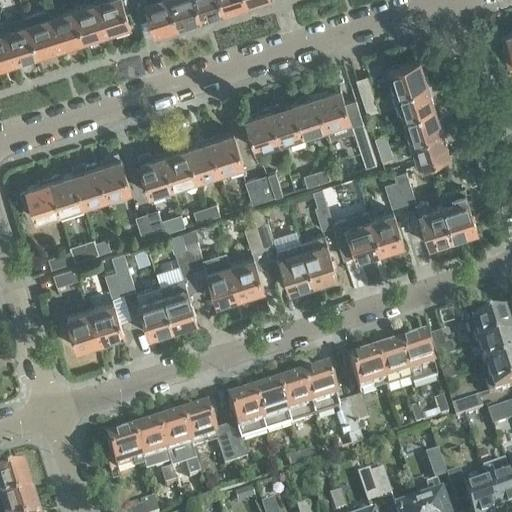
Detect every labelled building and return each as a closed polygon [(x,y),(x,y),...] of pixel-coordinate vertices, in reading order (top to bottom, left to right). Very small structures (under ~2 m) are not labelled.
[(74,8),(84,39),(97,35),(97,34),(107,30),(97,0),(74,8)] [(122,0),(97,0),(107,30),(130,23),(122,0)] [(178,24),(170,0),(143,0),(154,32),(178,24)] [(170,0),(178,24),(200,17),(195,0),(170,0)] [(224,9),(220,0),(195,0),(200,17),(224,9)] [(220,0),(224,9),(246,2),(245,0),(220,0)] [(25,15),(28,22),(38,54),(51,50),(51,48),(61,45),(51,15),(48,8),(25,15)] [(84,39),(74,8),(51,15),(61,45),(70,42),(70,44),(84,39)] [(0,64),(14,60),(4,30),(1,20),(0,19),(0,64)] [(38,54),(28,22),(4,30),(14,60),(23,57),(24,59),(38,54)] [(511,66),(511,31),(507,33),(507,34),(502,36),(507,51),(505,52),(510,67),(511,66)] [(395,92),(429,81),(426,70),(423,71),(419,58),(388,68),(395,92)] [(356,78),(363,102),(375,98),(368,74),(356,78)] [(434,105),(430,94),(433,93),(429,81),(395,92),(402,114),(434,105)] [(315,91),(326,125),(350,118),(340,86),(328,90),(327,88),(315,91)] [(293,101),(302,133),(326,125),(315,91),(304,95),(305,97),(293,101)] [(378,109),(375,98),(363,102),(367,112),(378,109)] [(269,106),(279,140),(302,133),(293,101),(281,105),(280,103),(269,106)] [(402,114),(410,138),(444,127),(440,116),(438,117),(434,105),(402,114)] [(279,140),(269,106),(257,110),(258,112),(246,116),(256,148),(279,140)] [(352,124),(366,167),(377,163),(363,120),(352,124)] [(444,127),(410,138),(418,163),(449,153),(445,140),(448,140),(444,127)] [(210,136),(220,170),(244,162),(234,131),(222,135),(221,132),(210,136)] [(374,136),(377,148),(389,145),(385,133),(374,136)] [(187,146),(197,177),(220,170),(210,136),(197,140),(198,142),(187,146)] [(395,164),(389,145),(377,148),(383,168),(395,164)] [(163,150),(174,185),(197,177),(187,146),(174,150),(173,147),(163,150)] [(174,185),(163,150),(151,154),(152,157),(139,161),(149,193),(174,185)] [(118,151),(106,155),(107,158),(97,162),(108,196),(131,188),(121,157),(120,157),(118,151)] [(428,160),(433,176),(439,174),(437,169),(455,163),(451,153),(428,160)] [(74,172),(84,203),(108,196),(97,162),(85,165),(84,162),(71,166),(73,172),(74,172)] [(327,167),(315,170),(319,182),(330,178),(327,167)] [(308,186),(319,182),(315,170),(304,174),(308,186)] [(275,171),(268,173),(257,177),(264,200),(282,194),(275,171)] [(395,180),(402,203),(415,199),(406,171),(394,175),(395,180)] [(50,177),(61,211),(84,203),(74,172),(73,172),(62,176),(61,173),(50,177)] [(26,187),(27,189),(21,191),(26,206),(32,204),(37,219),(61,211),(50,177),(38,180),(39,183),(26,187)] [(264,200),(257,177),(245,181),(252,203),(264,200)] [(402,203),(395,180),(385,184),(392,207),(402,203)] [(334,225),(326,202),(322,188),(312,191),(317,205),(315,206),(322,229),(334,225)] [(442,204),(453,237),(476,229),(463,188),(452,191),(455,200),(442,204)] [(416,203),(429,244),(453,237),(442,204),(430,208),(427,199),(416,203)] [(217,202),(206,206),(210,217),(220,214),(217,202)] [(210,217),(206,206),(194,210),(198,221),(210,217)] [(312,282),(299,240),(287,244),(287,245),(276,248),(274,244),(266,222),(265,222),(260,207),(251,210),(256,225),(269,266),(280,263),(289,290),(312,282)] [(147,212),(155,235),(166,231),(159,208),(147,212)] [(357,257),(372,252),(380,250),(370,218),(368,210),(355,215),(357,222),(347,226),(357,257)] [(393,211),(370,218),(380,250),(403,242),(393,211)] [(155,235),(147,212),(136,216),(143,239),(155,235)] [(253,255),(230,263),(240,295),(263,287),(258,270),(269,266),(256,225),(244,229),(252,252),(253,255)] [(312,236),(299,240),(312,282),(337,274),(323,233),(312,236)] [(95,237),(70,246),(71,249),(75,261),(100,253),(96,241),(95,237)] [(108,238),(96,241),(100,253),(111,249),(108,238)] [(185,242),(186,247),(194,270),(205,267),(217,302),(240,295),(230,263),(227,256),(204,264),(196,238),(185,242)] [(194,270),(186,247),(174,251),(182,274),(194,270)] [(52,268),(75,261),(71,249),(48,257),(52,268)] [(116,270),(123,293),(135,290),(128,267),(125,267),(120,252),(111,255),(116,270)] [(75,267),(53,274),(56,286),(78,279),(75,267)] [(123,293),(116,270),(104,274),(112,297),(123,293)] [(163,294),(173,327),(196,319),(183,278),(172,282),(175,290),(163,294)] [(173,327),(163,294),(150,298),(147,290),(136,293),(149,334),(173,327)] [(89,309),(99,340),(123,333),(113,301),(89,309)] [(99,340),(89,309),(66,316),(76,348),(99,340)] [(476,334),(480,346),(511,335),(511,334),(505,312),(468,324),(471,335),(476,334)] [(430,337),(438,360),(455,354),(451,343),(445,345),(441,333),(430,337)] [(511,335),(480,346),(487,369),(511,360),(511,335)] [(437,379),(424,338),(399,346),(410,381),(412,387),(437,379)] [(410,381),(399,346),(374,354),(386,388),(410,381)] [(386,388),(374,354),(349,362),(360,393),(374,389),(375,392),(386,388)] [(511,360),(487,369),(491,382),(486,384),(489,394),(511,386),(511,360)] [(327,370),(302,378),(315,418),(339,410),(351,447),(363,444),(359,432),(360,432),(350,401),(337,405),(336,401),(337,401),(327,370)] [(442,374),(445,383),(456,379),(453,370),(442,374)] [(302,378),(277,385),(291,426),(315,418),(302,378)] [(291,426),(277,385),(253,393),(266,434),(291,426)] [(266,434),(253,393),(227,401),(235,425),(224,428),(236,463),(247,459),(241,442),(266,434)] [(361,397),(350,401),(360,432),(366,430),(363,422),(369,420),(361,397)] [(452,406),(456,418),(483,409),(479,397),(452,406)] [(449,414),(443,398),(434,402),(440,417),(449,414)] [(511,407),(511,404),(488,412),(492,425),(511,418),(511,407)] [(416,426),(424,423),(419,408),(411,411),(416,426)] [(223,467),(236,463),(224,428),(213,432),(205,409),(180,417),(190,448),(215,440),(223,467)] [(180,417),(156,425),(166,455),(170,468),(185,463),(189,477),(199,474),(194,460),(190,448),(180,417)] [(156,425),(132,432),(141,463),(166,455),(156,425)] [(141,463),(132,432),(106,441),(111,456),(105,457),(110,473),(116,471),(116,472),(141,463)] [(313,450),(299,454),(303,464),(316,460),(313,450)] [(428,455),(436,479),(447,475),(439,451),(428,455)] [(289,468),(303,464),(299,454),(286,458),(289,468)] [(0,474),(0,491),(4,503),(32,493),(24,467),(0,474)] [(170,468),(160,471),(165,485),(174,482),(170,468)] [(380,499),(392,495),(383,470),(371,474),(380,499)] [(380,499),(371,474),(370,471),(359,475),(369,503),(380,499)] [(497,511),(488,484),(476,488),(473,482),(463,485),(459,472),(446,476),(456,504),(468,500),(472,511),(497,511)] [(511,511),(511,479),(511,476),(488,484),(497,511),(511,511)] [(447,511),(440,491),(418,498),(422,511),(447,511)] [(38,511),(32,493),(4,503),(1,503),(3,511),(38,511)] [(341,493),(327,498),(331,511),(334,511),(346,508),(341,493)] [(422,511),(418,498),(395,506),(397,511),(422,511)] [(157,511),(154,499),(140,503),(141,507),(126,511),(157,511)] [(277,511),(273,500),(262,504),(264,511),(277,511)]
